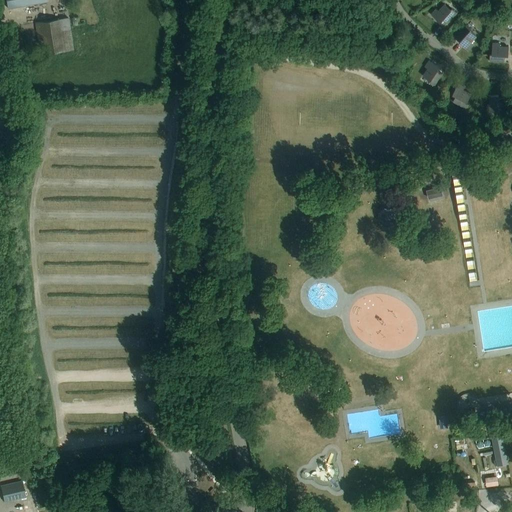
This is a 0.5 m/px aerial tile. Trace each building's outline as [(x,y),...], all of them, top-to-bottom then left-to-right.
[(438,11),(436,9),(431,14),(440,22),(442,20),(447,24),(457,13),(452,8),(450,10),(444,4),(438,11)] [(73,50),(68,18),(35,22),(40,55),(73,50)] [(466,25),(463,28),(457,36),(461,40),(459,42),(468,51),(473,45),(470,43),(476,36),(470,31),(471,29),(466,25)] [(508,56),(508,47),(500,46),(500,43),(492,43),(491,54),(490,54),(489,61),(504,62),(504,56),(508,56)] [(429,60),(425,67),(427,68),(423,76),(430,80),(429,82),(434,86),(442,73),(437,70),(439,67),(429,60)] [(458,83),(453,92),(452,94),(455,96),(453,101),(466,108),(469,102),(467,101),(471,94),(463,90),(464,87),(458,83)] [(506,113),(505,108),(505,98),(499,98),(498,95),(489,95),(490,104),(487,104),(487,112),(499,111),(499,113),(506,113)] [(441,185),(426,189),(428,197),(443,194),(441,185)] [(394,223),(396,220),(397,217),(397,214),(396,211),(394,208),(392,206),(389,205),(385,205),(382,206),(379,208),(378,211),(377,214),(377,218),(379,221),(381,223),(384,225),(388,225),(391,224),(394,223)] [(475,405),(464,406),(465,416),(476,414),(475,405)] [(446,415),(439,416),(440,427),(448,426),(446,415)] [(502,428),(491,430),(497,463),(508,462),(502,428)] [(1,485),(5,502),(26,498),(22,481),(1,485)]
